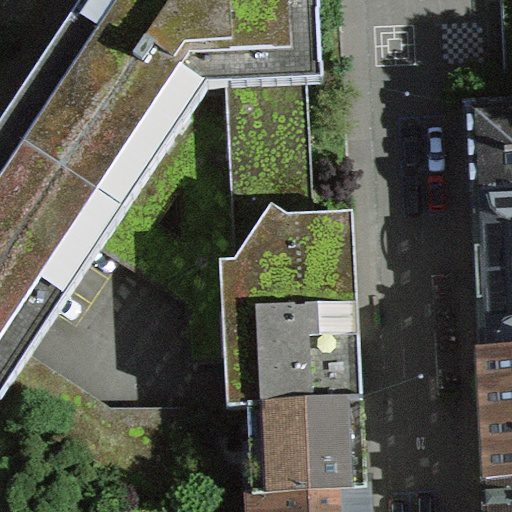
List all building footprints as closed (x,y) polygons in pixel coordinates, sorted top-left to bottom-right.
[(317,0),(86,0),(0,129),(0,174),(104,244),(100,250),(186,305),(189,364),(224,362),(220,265),(234,264),(271,209),(287,219),(314,218),(307,85),(321,85),(317,0)] [(511,0),(501,0),(506,88),(511,87),(511,0)] [(511,106),(468,108),(470,145),(472,196),(511,194),(511,106)] [(188,408),(111,408),(30,356),(100,250),(104,244),(0,174),(0,409),(97,463),(88,491),(192,495),(188,408)] [(476,276),(511,274),(511,194),(472,196),(473,217),(476,276)] [(220,265),(224,362),(227,409),(248,409),(362,403),(356,283),(352,216),(314,218),(287,219),(271,209),(234,264),(220,265)] [(480,356),(511,353),(511,274),(476,276),(478,315),(480,356)] [(511,353),(480,356),(479,356),(481,393),(486,482),(511,480),(511,353)] [(252,496),(366,490),(364,446),(362,403),(248,409),(252,496)] [(511,511),(511,480),(486,482),(487,511),(511,511)] [(252,496),(249,497),(250,511),(367,511),(366,490),(252,496)]
